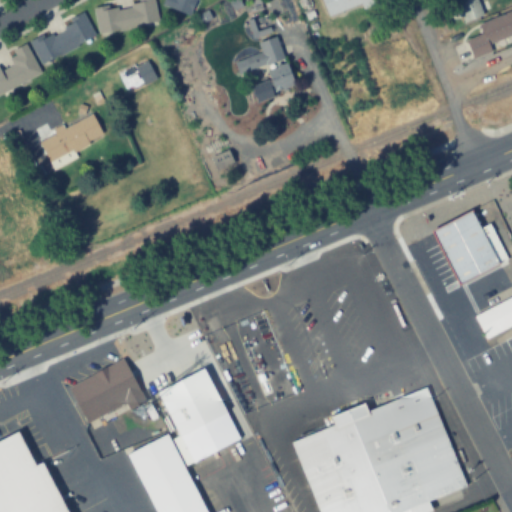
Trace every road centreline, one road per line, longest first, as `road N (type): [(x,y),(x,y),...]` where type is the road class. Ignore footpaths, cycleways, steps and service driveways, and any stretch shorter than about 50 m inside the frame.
road 1 (primary): [(0,360),(511,148)]
road 2 (residential): [(511,495),(365,210)]
road 3 (residential): [(480,162),(412,0)]
